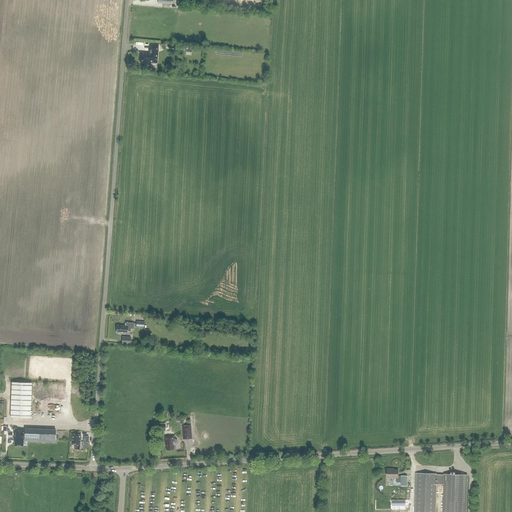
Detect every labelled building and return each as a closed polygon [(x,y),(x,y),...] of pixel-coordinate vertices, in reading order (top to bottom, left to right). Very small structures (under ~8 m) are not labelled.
[(157,46),(150,45),(149,54),(140,53),(140,61),(143,61),(142,66),(149,66),(149,62),(156,62),(157,46)] [(127,334),(127,331),(130,331),(130,329),(133,329),(133,323),(125,322),(125,326),(117,325),(116,333),(127,334)] [(131,337),(122,336),(121,344),(130,344),(131,337)] [(31,383),(11,382),(10,418),(30,418),(31,383)] [(183,439),(191,439),(191,425),(182,426),(183,439)] [(14,440),(14,443),(14,446),(23,446),(23,442),(23,441),(55,442),(55,429),(25,429),(25,430),(14,430),(13,437),(13,440),(14,440)] [(80,435),(71,434),(71,443),(74,444),(74,449),(79,449),(80,435)] [(174,450),(173,445),(175,445),(177,443),(177,441),(175,439),(174,439),(174,436),(164,437),(164,444),(166,444),(166,450),(174,450)] [(396,482),(401,482),(401,476),(398,476),(398,470),(391,470),(391,469),(387,469),(387,478),(396,478),(396,482)] [(414,511),(435,511),(436,484),(443,485),(442,511),(464,511),(466,475),(416,473),(414,511)]
